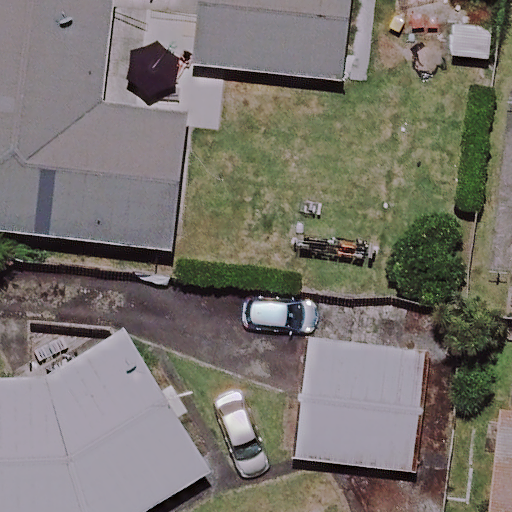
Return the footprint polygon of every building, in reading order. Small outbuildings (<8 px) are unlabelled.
[(107,2),(82,0),(0,0),(0,234),(169,250),(181,122),(97,114),(107,2)] [(340,0),(196,0),(192,75),(336,83),(340,0)] [(144,511),(206,477),(127,340),(48,382),(0,384),(0,511),(144,511)] [(423,355),(300,344),(289,462),(412,473),(423,355)] [(511,511),(511,420),(497,419),(487,511),(511,511)]
